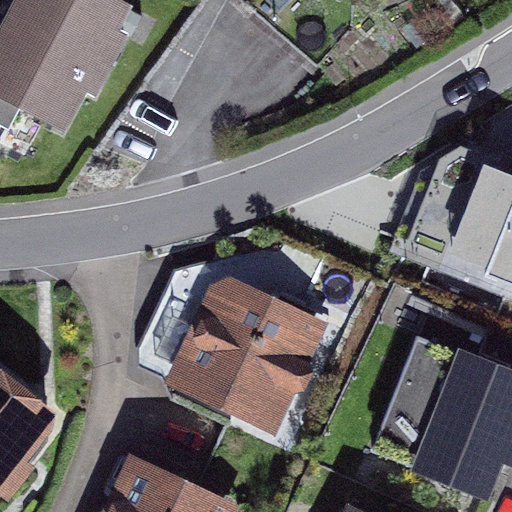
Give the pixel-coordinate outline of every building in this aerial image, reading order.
[(125,5),(115,0),(21,0),(0,41),(0,91),(63,124),(125,5)] [(511,172),(486,163),(452,254),(511,276),(511,172)] [(223,287),(185,375),(275,414),(313,325),(223,287)] [(511,368),(425,332),(374,452),(494,503),(511,461),(511,368)] [(0,385),(0,471),(42,418),(0,385)] [(228,511),(144,474),(126,511),(228,511)]
